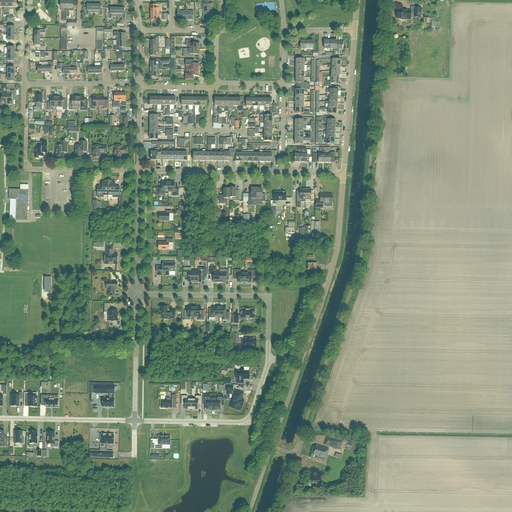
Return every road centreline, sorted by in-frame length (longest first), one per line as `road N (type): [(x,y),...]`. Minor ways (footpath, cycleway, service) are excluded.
road 1 (track): [(275,511),(361,255),(383,0)]
road 2 (unclassified): [(302,358),(335,252),(343,174)]
road 3 (residential): [(136,294),(263,297),(267,359)]
road 4 (residential): [(267,359),(247,422),(135,421)]
road 5 (residential): [(138,171),(25,169),(23,116)]
road 6 (unclassified): [(249,511),(302,358)]
road 7 (unclassified): [(343,174),(355,30)]
road 8 (residential): [(282,173),(138,171)]
road 9 (residential): [(135,421),(0,418)]
road 10 (residential): [(135,421),(136,294)]
road 11 (residential): [(136,294),(138,171)]
